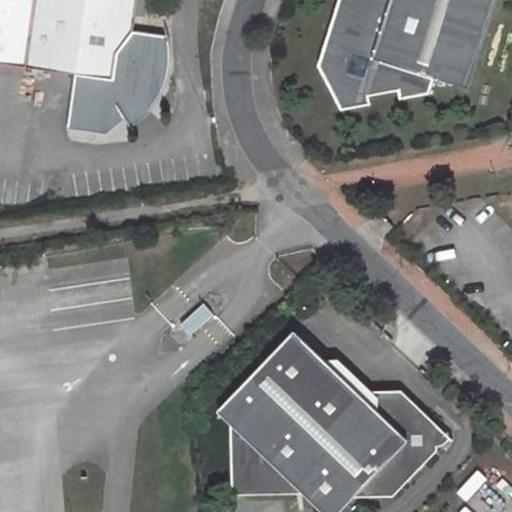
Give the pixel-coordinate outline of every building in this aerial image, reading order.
[(167,47),(164,35),(130,29),(133,0),(31,0),(23,66),(71,72),(64,127),(104,133),(122,118),(138,103),(147,110),(153,103),(159,93),(165,75),(167,61),(167,47)] [(467,89),(495,0),(337,0),(317,65),(340,109),(369,104),(368,95),(397,90),(398,99),(429,93),(433,78),(467,89)] [(122,118),(128,126),(129,125),(130,125),(138,120),(147,110),(138,103),(122,118)] [(377,212),(369,221),(384,235),(393,226),(377,212)] [(294,333),(219,412),(231,423),(233,495),(305,493),(324,511),(338,511),(354,496),(394,497),(438,452),(438,447),(438,426),(402,391),(357,393),(294,333)] [(451,438),(438,426),(438,447),(451,438)]
